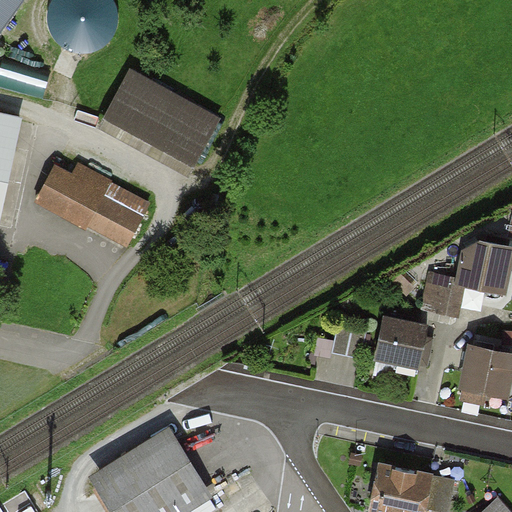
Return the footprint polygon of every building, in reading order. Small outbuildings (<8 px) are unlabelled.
[(0,0),(0,34),(24,0),(0,0)] [(54,0),(54,1),(50,13),(51,25),(56,37),(65,46),(77,52),(90,53),(102,49),(112,42),(118,35),(122,23),(122,10),(117,0),(54,0)] [(48,94),(51,67),(4,62),(1,89),(48,94)] [(228,121),(136,72),(110,120),(202,169),(228,121)] [(29,120),(0,114),(0,223),(9,225),(29,120)] [(43,205),(134,248),(156,202),(81,166),(76,175),(61,168),(43,205)] [(465,282),(435,274),(427,308),(468,318),(475,287),(511,296),(511,247),(492,242),(473,251),(465,282)] [(438,329),(389,320),(381,365),(430,374),(438,329)] [(511,354),(475,347),(467,392),(511,400),(511,354)] [(194,511),(221,496),(178,427),(95,477),(115,511),(194,511)] [(435,511),(443,474),(385,463),(376,511),(380,511),(435,511)] [(511,511),(502,501),(489,511),(511,511)]
